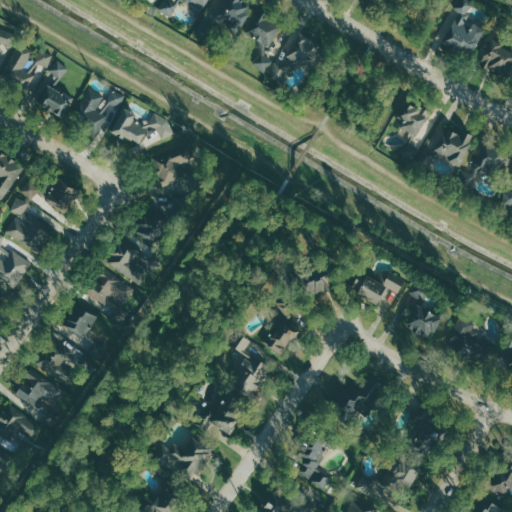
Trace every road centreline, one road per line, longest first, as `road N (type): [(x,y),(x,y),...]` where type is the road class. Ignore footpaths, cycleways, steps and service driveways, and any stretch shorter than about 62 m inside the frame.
road 1 (residential): [(511,116),(308,0)]
road 2 (residential): [(214,511),(343,334)]
road 3 (residential): [(0,361),(112,195)]
road 4 (residential): [(343,334),(511,416)]
road 5 (residential): [(0,115),(112,195)]
road 6 (residential): [(493,409),(427,511)]
